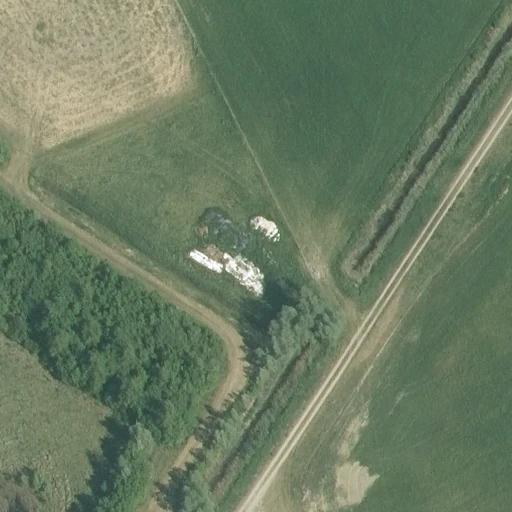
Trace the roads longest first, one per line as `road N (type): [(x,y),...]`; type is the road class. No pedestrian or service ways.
road 1 (track): [(4,177),(247,345),(163,493),(162,511)]
road 2 (track): [(511,110),(249,511)]
